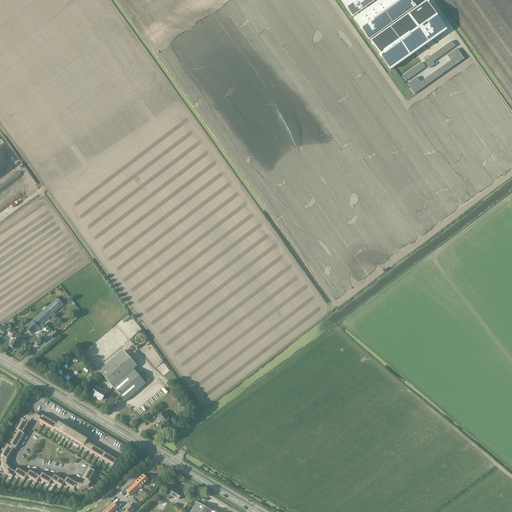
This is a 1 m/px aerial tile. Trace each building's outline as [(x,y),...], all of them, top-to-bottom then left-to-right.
[(340,0),(351,16),(359,11),(360,13),(353,18),(355,21),(368,39),(376,33),(378,36),(369,42),(370,42),(390,70),(446,30),(433,12),(429,15),(421,5),(417,8),(415,6),(414,4),(413,4),(410,0),(340,0)] [(441,48),(445,54),(455,46),(451,41),(441,48)] [(431,56),(435,61),(445,54),(441,48),(431,56)] [(464,59),(457,49),(451,53),(459,63),(464,59)] [(459,63),(451,53),(446,56),(450,61),(454,67),(459,63)] [(431,56),(423,61),(429,69),(434,65),(432,62),(435,61),(431,56)] [(440,69),(443,74),(454,67),(450,61),(440,69)] [(411,70),(414,75),(425,68),(421,63),(411,70)] [(430,76),(433,81),(443,74),(440,69),(430,76)] [(414,75),(411,70),(400,77),(404,82),(414,75)] [(433,81),(430,76),(420,83),(423,88),(433,81)] [(423,88),(420,83),(416,78),(411,81),(418,92),(423,88)] [(418,92),(411,81),(406,85),(413,95),(418,92)] [(57,298),(24,328),(30,334),(35,329),(37,331),(39,329),(38,327),(63,305),(57,298)] [(54,331),(49,335),(53,339),(58,334),(54,331)] [(11,337),(13,339),(9,346),(14,349),(16,345),(21,336),(14,332),(11,337)] [(102,368),(99,371),(100,372),(125,401),(145,383),(149,381),(144,375),(140,378),(133,369),(136,366),(123,351),(102,368)] [(95,386),(91,393),(102,400),(106,393),(95,386)] [(57,423),(42,414),(41,416),(39,414),(39,413),(38,412),(35,412),(34,412),(34,414),(31,414),(26,416),(25,417),(24,420),(22,418),(16,429),(18,430),(9,445),(7,444),(1,455),(2,456),(0,459),(0,460),(3,470),(6,472),(6,475),(11,478),(13,474),(24,480),(26,477),(36,482),(38,479),(48,485),(51,481),(61,487),(63,483),(73,489),(74,488),(78,490),(89,487),(91,483),(90,482),(96,471),(89,467),(82,478),(85,480),(82,482),(77,482),(67,476),(64,479),(54,473),(52,477),(42,471),(39,474),(29,469),(27,472),(17,466),(14,469),(10,467),(7,463),(8,459),(14,449),(16,450),(25,434),(24,433),(29,423),(33,420),(35,420),(38,421),(53,430),(52,431),(82,448),(82,447),(113,465),(117,458),(86,440),(88,438),(59,421),(57,423)] [(167,416),(167,417),(163,412),(157,416),(161,421),(158,424),(163,430),(172,422),(167,416)] [(142,474),(134,482),(125,491),(130,497),(140,488),(148,480),(142,474)] [(181,493),(171,488),(167,494),(166,493),(163,497),(168,500),(170,496),(178,500),(181,493)] [(210,511),(211,511),(194,501),(188,511),(210,511)] [(113,502),(102,511),(114,511),(118,508),(113,502)]
